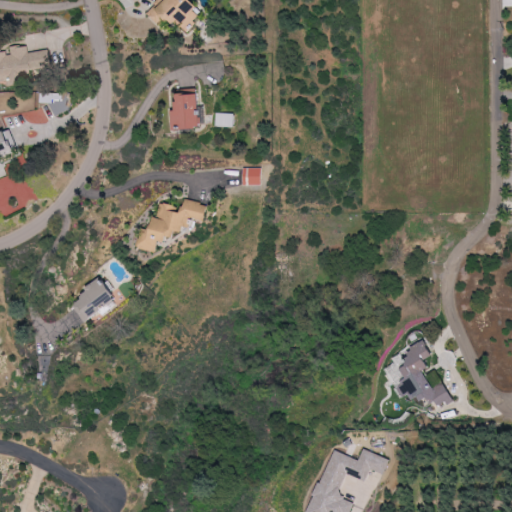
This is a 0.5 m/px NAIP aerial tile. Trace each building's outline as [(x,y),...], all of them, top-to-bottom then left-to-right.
[(159,0),(148,12),(161,26),(171,17),(185,32),(207,11),(196,0),(159,0)] [(0,78),(53,71),(50,49),(29,52),(28,45),(11,48),(11,51),(0,52),(0,78)] [(174,129),(202,128),(201,90),(178,91),(179,110),(173,110),(174,129)] [(66,93),(43,92),(43,102),(57,102),(57,99),(65,99),(66,93)] [(235,127),(236,114),(216,113),(216,127),(235,127)] [(18,149),(11,130),(0,133),(0,177),(10,175),(3,154),(18,149)] [(263,185),(263,167),(244,168),(244,185),(263,185)] [(211,206),(187,198),(184,209),(162,202),(153,231),(144,229),(138,246),(158,252),(162,240),(171,243),(175,230),(185,233),(191,216),(206,221),(211,206)] [(86,323),(119,300),(105,279),(72,302),(86,323)] [(388,369),(403,398),(410,394),(415,403),(428,396),(434,407),(446,401),(448,405),(456,401),(446,382),(435,387),(426,370),(432,367),(428,359),(436,355),(428,340),(395,357),(398,363),(388,369)] [(335,450),(311,511),(350,511),(355,501),(341,496),(349,474),(368,481),(372,469),(384,474),(390,459),(365,450),(361,460),(335,450)]
